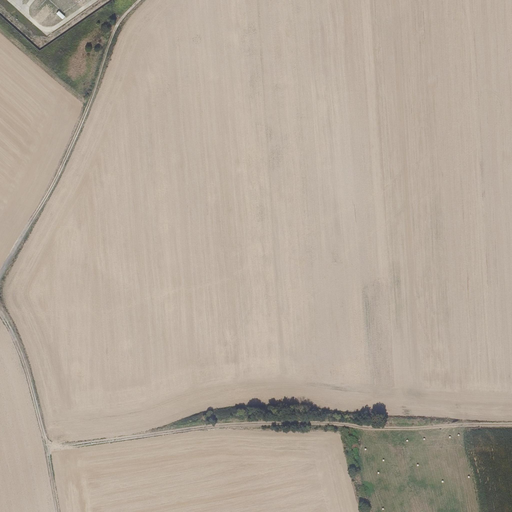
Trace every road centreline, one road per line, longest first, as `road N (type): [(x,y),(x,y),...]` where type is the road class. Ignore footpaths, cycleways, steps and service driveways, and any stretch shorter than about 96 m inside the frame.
road 1 (track): [(47,450),(234,424),(511,424)]
road 2 (track): [(0,277),(78,130),(114,29),(139,0)]
road 3 (track): [(0,314),(20,350),(57,511)]
